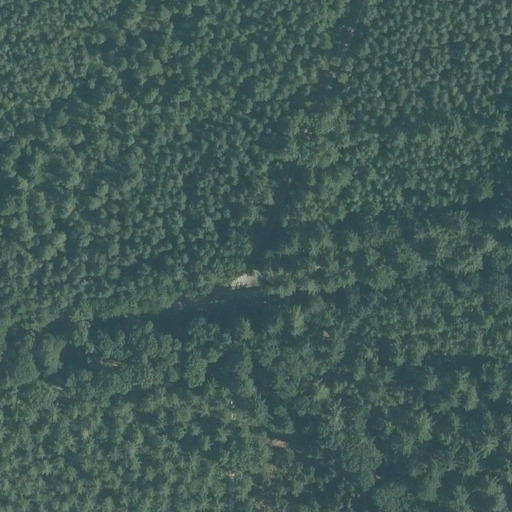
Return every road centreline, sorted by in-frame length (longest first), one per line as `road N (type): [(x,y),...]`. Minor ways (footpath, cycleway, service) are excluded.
road 1 (track): [(255,245),(359,0)]
road 2 (track): [(256,314),(413,511)]
road 3 (track): [(227,511),(234,309)]
road 4 (track): [(124,0),(83,76),(0,142)]
road 5 (primary): [(247,286),(94,315)]
road 6 (primary): [(94,315),(246,301)]
road 7 (primary): [(246,301),(378,275)]
road 8 (primary): [(378,275),(511,257)]
road 9 (primary): [(378,275),(247,286)]
